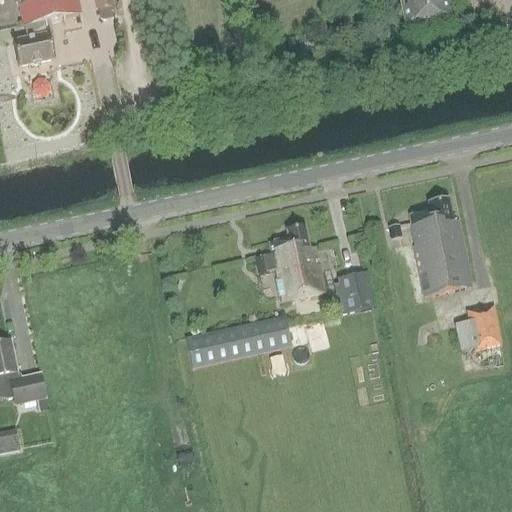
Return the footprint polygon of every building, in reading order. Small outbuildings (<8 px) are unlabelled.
[(77,0),(16,0),(23,27),(24,27),(27,41),(13,44),(18,69),(54,62),(48,36),(47,36),(44,23),(80,15),(77,0)] [(114,9),(112,0),(93,0),(96,13),(98,13),(99,20),(102,22),(113,20),(114,18),(113,9),(114,9)] [(369,0),(375,24),(386,21),(381,0),(369,0)] [(445,0),(389,0),(390,3),(399,1),(405,28),(449,19),(445,0)] [(286,40),(289,54),(314,48),(311,35),(286,40)] [(424,300),(471,291),(457,223),(452,224),(448,202),(428,206),(429,213),(409,217),(415,249),(414,249),(424,300)] [(399,227),(388,229),(391,243),(402,240),(399,227)] [(280,304),(324,295),(314,250),(309,251),(304,228),(286,232),(288,241),(269,245),(272,257),(255,261),(259,278),(268,276),(267,273),(273,272),(280,304)] [(366,273),(337,279),(341,299),(357,295),(361,313),(374,310),(366,273)] [(502,349),(494,308),(466,314),(474,354),(502,349)] [(291,348),(284,318),(184,341),(191,371),(291,348)] [(10,343),(0,345),(0,402),(13,400),(15,408),(46,401),(40,375),(21,379),(17,375),(10,343)] [(0,455),(10,454),(7,439),(0,439),(0,455)]
